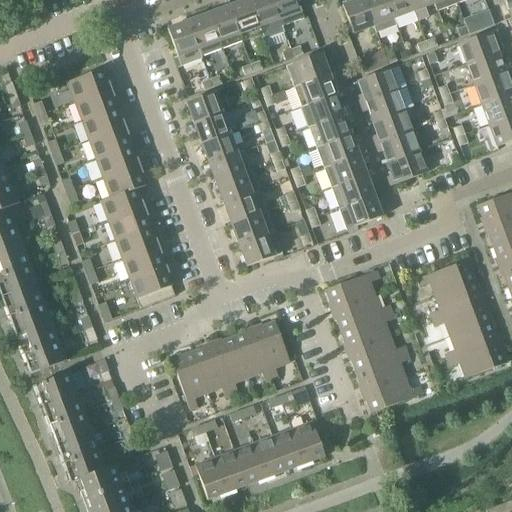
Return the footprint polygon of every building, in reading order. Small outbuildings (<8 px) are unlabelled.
[(248,0),(247,0),(228,7),(241,42),(261,35),(259,28),(248,0)] [(270,0),(248,0),(259,28),(278,21),(270,0)] [(270,0),(278,21),(281,27),(303,19),(295,0),(270,0)] [(373,27),(362,0),(358,0),(341,7),(351,35),(373,27)] [(362,0),(373,27),(375,34),(396,27),(385,0),(362,0)] [(416,19),(408,0),(385,0),(396,27),(416,19)] [(408,0),(416,19),(417,22),(429,18),(425,8),(433,5),(431,0),(408,0)] [(454,0),(431,0),(433,5),(436,12),(456,4),(454,0)] [(511,0),(502,0),(510,19),(511,17),(511,0)] [(241,42),(228,7),(208,14),(221,50),(241,42)] [(208,14),(187,22),(200,57),(221,50),(208,14)] [(201,62),(200,57),(187,22),(166,30),(176,57),(180,68),(181,69),(201,62)] [(473,24),(465,27),(467,35),(476,32),(473,24)] [(467,35),(465,27),(456,30),(459,38),(467,35)] [(465,66),(497,54),(489,33),(458,45),(465,66)] [(433,38),(424,41),(427,50),(436,47),(433,38)] [(427,50),(424,41),(415,45),(418,53),(427,50)] [(299,46),(290,50),(293,58),(302,54),(299,46)] [(293,58),(290,50),(281,53),(284,61),(293,58)] [(442,60),(439,51),(425,56),(428,65),(442,60)] [(392,53),(383,57),(386,65),(395,61),(392,53)] [(293,88),(328,75),(320,54),(285,67),(293,88)] [(497,54),(465,66),(473,86),(505,74),(497,54)] [(374,56),(357,62),(361,74),(378,68),(375,60),(374,56)] [(386,65),(383,57),(375,60),(378,68),(386,65)] [(258,61),(249,65),(252,73),(261,70),(258,61)] [(252,73),(249,65),(240,68),(243,76),(252,73)] [(74,103),(108,91),(101,70),(66,83),(74,103)] [(364,103),(396,92),(388,70),(356,82),(364,103)] [(428,79),(424,70),(416,73),(420,82),(428,79)] [(511,94),(511,93),(505,74),(473,86),(480,106),(511,94)] [(336,95),(328,75),(293,88),(300,108),(307,106),(336,95)] [(218,76),(208,80),(211,88),(221,85),(218,76)] [(250,79),(242,82),(245,91),(253,88),(250,79)] [(430,86),(428,79),(420,82),(423,89),(430,86)] [(211,88),(208,80),(200,83),(203,91),(211,88)] [(8,99),(15,96),(11,84),(3,87),(8,99)] [(263,99),(271,96),(267,86),(259,89),(263,99)] [(445,86),(437,89),(440,97),(448,95),(445,86)] [(115,110),(108,91),(74,103),(81,123),(115,110)] [(403,112),(396,92),(364,103),(371,124),(403,112)] [(193,125),(221,115),(214,93),(185,104),(193,125)] [(511,94),(480,106),(474,109),(482,129),(488,127),(511,117),(511,94)] [(343,116),(336,95),(307,106),(315,126),(343,116)] [(451,104),(448,95),(440,97),(443,106),(451,104)] [(15,96),(8,99),(12,110),(19,107),(15,96)] [(271,96),(263,99),(266,107),(274,104),(271,96)] [(37,117),(45,114),(40,103),(33,106),(37,117)] [(456,116),(451,104),(443,106),(444,109),(440,111),(443,120),(456,116)] [(115,110),(81,123),(88,142),(122,129),(115,110)] [(443,120),(440,111),(431,114),(435,123),(443,120)] [(265,121),(262,112),(254,115),(257,124),(265,121)] [(411,132),(403,112),(371,124),(379,144),(411,132)] [(49,126),(45,114),(37,117),(41,128),(49,126)] [(221,115),(193,125),(200,145),(229,135),(221,115)] [(343,116),(315,126),(308,129),(315,149),(351,136),(343,116)] [(511,117),(488,127),(496,148),(511,141),(511,117)] [(446,128),(443,120),(435,123),(438,131),(446,128)] [(268,129),(265,121),(257,124),(260,132),(268,129)] [(22,137),(29,134),(25,123),(18,125),(22,137)] [(460,126),(452,129),(455,139),(463,136),(460,126)] [(282,127),(274,130),(278,139),(286,137),(282,127)] [(122,129),(88,142),(95,161),(130,148),(122,129)] [(411,132),(379,144),(386,164),(418,152),(411,132)] [(29,134),(22,137),(26,148),(34,145),(29,134)] [(229,135),(200,145),(208,165),(236,154),(229,135)] [(358,156),(351,136),(315,149),(323,169),(358,156)] [(466,144),(463,136),(455,139),(458,147),(466,144)] [(289,145),(286,137),(278,139),(281,148),(289,145)] [(51,155),(59,153),(54,141),(47,144),(51,155)] [(250,144),(241,147),(243,152),(252,149),(250,144)] [(137,167),(130,148),(95,161),(102,180),(137,167)] [(243,152),(236,154),(208,165),(215,186),(251,173),(243,152)] [(280,162),(277,154),(277,152),(269,155),(272,165),(280,162)] [(418,152),(386,164),(394,185),(426,174),(418,152)] [(458,161),(455,152),(447,155),(450,164),(458,161)] [(59,153),(51,155),(55,167),(63,164),(59,153)] [(365,176),(358,156),(323,169),(330,189),(365,176)] [(286,160),(280,162),(283,169),(288,168),(289,167),(286,160)] [(36,175),(44,172),(39,161),(32,164),(36,175)] [(283,169),(280,162),(272,165),(275,173),(283,170),(283,169)] [(306,163),(297,166),(297,167),(300,177),(310,173),(306,163)] [(2,166),(0,166),(0,188),(9,185),(2,166)] [(137,167),(102,180),(109,199),(135,191),(144,187),(137,167)] [(297,167),(289,170),(293,180),(301,177),(300,177),(297,167)] [(44,172),(36,175),(40,186),(48,184),(44,172)] [(258,193),(251,173),(215,186),(223,206),(258,193)] [(373,197),(365,176),(330,189),(338,210),(373,197)] [(304,186),(301,177),(293,180),(296,189),(304,186)] [(65,194),(73,191),(68,179),(61,182),(65,194)] [(17,205),(9,185),(0,188),(0,210),(7,209),(17,205)] [(77,202),(73,191),(65,194),(69,205),(77,202)] [(135,191),(109,199),(100,202),(107,223),(142,210),(135,191)] [(266,213),(258,193),(223,206),(230,226),(266,213)] [(295,202),(292,193),(284,195),(287,205),(295,202)] [(484,228),(511,217),(511,193),(477,206),(484,228)] [(381,218),(373,197),(338,210),(346,231),(381,218)] [(298,210),(295,202),(287,205),(290,213),(298,210)] [(41,217),(49,214),(45,203),(37,206),(41,217)] [(312,208),(304,211),(307,221),(316,218),(312,208)] [(7,209),(0,210),(0,232),(14,227),(7,209)] [(149,229),(142,210),(107,223),(114,242),(149,229)] [(273,234),(266,213),(230,226),(238,247),(273,234)] [(53,226),(49,214),(41,217),(46,229),(53,226)] [(511,217),(484,228),(492,248),(511,240),(511,217)] [(319,226),(316,218),(307,221),(310,229),(319,226)] [(71,236),(78,233),(74,222),(66,225),(71,236)] [(309,239),(303,222),(294,225),(301,242),(309,239)] [(0,254),(21,246),(14,227),(0,232),(0,254)] [(156,248),(149,229),(114,242),(121,261),(156,248)] [(82,245),(78,233),(71,236),(75,247),(82,245)] [(282,258),(273,234),(238,247),(246,268),(275,257),(277,260),(282,258)] [(312,247),(309,239),(301,242),(304,250),(312,247)] [(511,240),(492,248),(499,268),(511,263),(511,240)] [(56,255),(63,253),(59,241),(51,244),(56,255)] [(296,253),(294,245),(283,249),(286,257),(296,253)] [(0,275),(28,266),(21,246),(0,254),(0,275)] [(164,270),(156,248),(121,261),(129,283),(164,270)] [(63,253),(56,255),(60,267),(67,264),(63,253)] [(85,274),(92,272),(88,260),(81,263),(85,274)] [(433,298),(475,282),(467,261),(416,280),(419,288),(429,284),(433,298)] [(511,263),(499,268),(507,288),(511,286),(511,263)] [(28,266),(0,275),(0,295),(1,298),(35,285),(28,266)] [(174,297),(164,270),(129,283),(139,310),(174,297)] [(97,283),(92,272),(85,274),(89,286),(97,283)] [(332,313),(374,298),(368,283),(378,280),(375,272),(324,291),(332,313)] [(70,294),(77,291),(73,279),(66,282),(70,294)] [(475,282),(433,298),(438,311),(429,315),(431,321),(482,302),(475,282)] [(35,285),(1,298),(8,317),(42,304),(35,285)] [(77,291),(70,294),(74,305),(82,302),(77,291)] [(340,332),(391,313),(388,307),(378,310),(374,298),(332,313),(340,332)] [(490,323),(482,302),(431,321),(434,328),(443,325),(448,338),(490,323)] [(49,323),(42,304),(8,317),(15,336),(49,323)] [(105,304),(97,307),(103,323),(111,320),(105,304)] [(393,320),(391,313),(340,332),(347,353),(388,337),(383,324),(393,320)] [(91,329),(87,318),(80,321),(84,332),(91,329)] [(57,342),(49,323),(15,336),(22,355),(57,342)] [(273,323),(253,330),(271,381),(278,379),(274,369),(289,364),(273,323)] [(490,323),(448,338),(453,352),(443,355),(446,363),(497,344),(490,323)] [(96,341),(91,329),(84,332),(88,343),(96,341)] [(271,381),(253,330),(232,338),(247,379),(261,374),(264,384),(271,381)] [(78,335),(68,339),(71,347),(81,343),(78,335)] [(393,351),(388,337),(347,353),(355,373),(406,354),(403,347),(393,351)] [(247,379),(232,338),(211,346),(230,397),(237,394),(233,384),(247,379)] [(57,342),(22,355),(30,375),(64,362),(57,342)] [(497,344),(446,363),(448,369),(458,365),(464,380),(505,364),(497,344)] [(230,397),(211,346),(191,353),(206,394),(220,389),(224,399),(230,397)] [(206,394),(191,353),(170,361),(189,412),(197,409),(193,399),(206,394)] [(406,354),(355,373),(362,394),(404,379),(398,364),(408,361),(406,354)] [(107,372),(103,361),(96,363),(100,375),(107,372)] [(41,406),(75,393),(68,374),(34,386),(41,406)] [(404,379),(362,394),(370,414),(421,396),(418,388),(408,391),(404,379)] [(110,403),(118,400),(114,388),(106,391),(110,403)] [(83,413),(75,393),(41,406),(48,426),(83,413)] [(278,398),(281,405),(292,401),(290,394),(278,398)] [(281,405),(278,398),(267,402),(269,409),(281,405)] [(122,411),(118,400),(110,403),(115,414),(122,411)] [(240,412),(243,419),(254,415),(251,408),(240,412)] [(243,419),(240,412),(228,416),(231,424),(243,419)] [(83,413),(48,426),(56,445),(90,433),(83,413)] [(315,421),(311,423),(314,433),(319,431),(315,421)] [(213,422),(202,426),(204,434),(216,429),(213,422)] [(311,423),(291,430),(304,465),(323,458),(314,433),(311,423)] [(204,434),(202,426),(190,430),(193,438),(204,434)] [(125,441),(132,438),(128,427),(120,430),(125,441)] [(375,427),(370,429),(373,439),(378,437),(375,427)] [(304,465),(291,430),(272,438),(284,472),(304,465)] [(90,433),(56,445),(63,465),(97,452),(90,433)] [(136,450),(132,438),(125,441),(129,452),(136,450)] [(272,438),(252,445),(265,479),(284,472),(272,438)] [(265,479),(252,445),(233,452),(245,487),(265,479)] [(104,470),(97,452),(63,465),(70,485),(80,481),(105,472),(104,470)] [(233,452),(213,459),(226,494),(245,487),(233,452)] [(171,468),(165,453),(154,457),(160,472),(171,468)] [(226,494),(213,459),(194,466),(206,501),(226,494)] [(113,467),(104,470),(105,472),(80,481),(87,501),(121,488),(113,467)] [(178,487),(172,472),(161,476),(167,491),(178,487)] [(115,511),(128,507),(121,488),(87,501),(91,511),(115,511)] [(185,506),(179,491),(168,495),(174,511),(185,506)] [(511,511),(511,500),(484,511),(511,511)]
